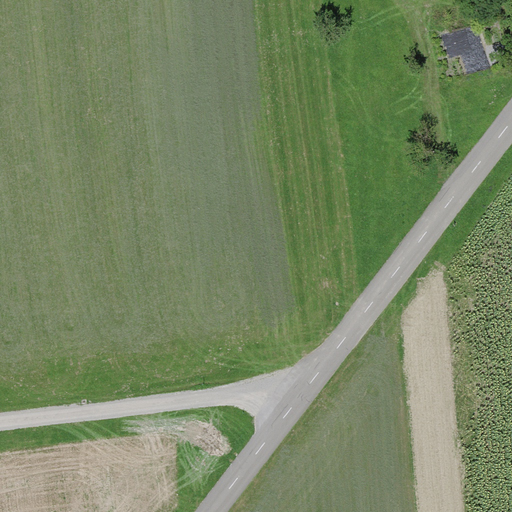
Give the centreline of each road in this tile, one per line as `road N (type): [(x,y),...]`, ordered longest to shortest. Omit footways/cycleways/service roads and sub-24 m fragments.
road 1 (tertiary): [(511,124),(214,511)]
road 2 (track): [(0,423),(309,388)]
